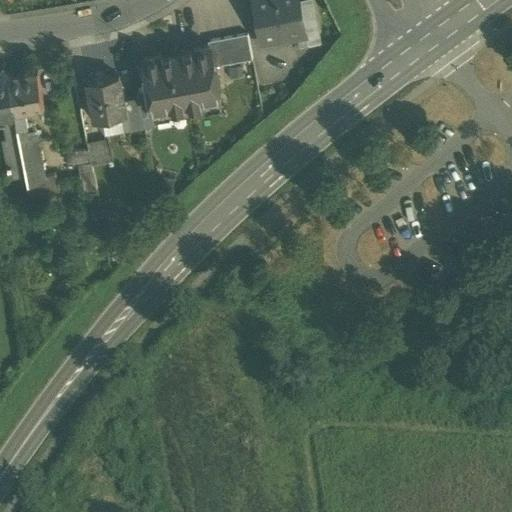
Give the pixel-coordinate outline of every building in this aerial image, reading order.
[(299,0),(254,0),(262,43),(306,34),(299,0)] [(248,32),(208,40),(209,44),(210,43),(214,65),(252,58),(253,57),(248,32)] [(172,54),(161,56),(160,53),(144,56),(150,88),(153,104),(155,104),(166,102),(167,107),(171,110),(172,110),(204,104),(208,100),(206,94),(219,92),(214,65),(210,43),(209,44),(194,47),(195,50),(172,54)] [(176,45),(171,52),(172,54),(184,52),(184,50),(176,45)] [(38,69),(8,74),(15,109),(24,107),(43,103),(38,69)] [(8,74),(0,75),(0,123),(7,122),(17,120),(15,109),(8,74)] [(120,74),(89,80),(96,118),(125,113),(127,112),(125,100),(120,74)] [(150,88),(137,90),(138,97),(142,116),(155,114),(157,113),(155,104),(153,104),(150,88)] [(138,97),(125,100),(127,112),(125,113),(128,129),(144,126),(142,116),(138,97)] [(171,110),(167,107),(166,102),(155,104),(157,113),(155,114),(157,124),(173,121),(171,110)] [(24,107),(15,109),(17,120),(19,131),(33,129),(32,123),(27,124),(24,107)] [(155,114),(142,116),(144,126),(157,124),(155,114)] [(19,131),(17,120),(7,122),(13,155),(24,153),(19,131)] [(33,129),(19,131),(24,153),(29,181),(45,178),(45,174),(36,128),(33,129)] [(109,138),(87,142),(88,148),(91,160),(91,163),(97,162),(113,159),(109,138)] [(88,148),(68,148),(68,161),(80,160),(91,160),(88,148)] [(91,160),(80,160),(82,175),(93,173),(91,163),(91,160)] [(56,171),(45,174),(45,178),(29,181),(32,194),(48,191),(48,192),(59,190),(56,171)]
